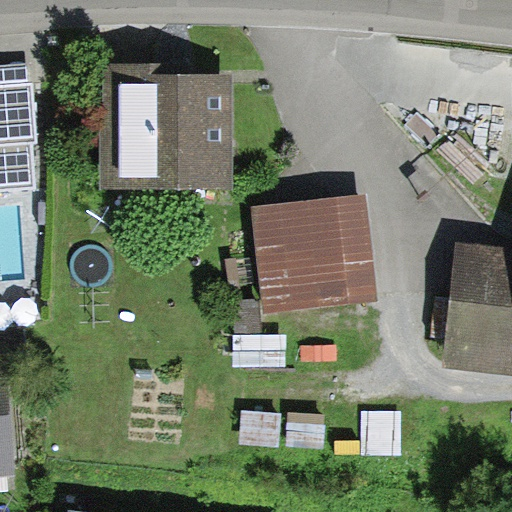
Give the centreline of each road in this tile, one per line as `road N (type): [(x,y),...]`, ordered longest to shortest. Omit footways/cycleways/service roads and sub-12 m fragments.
road 1 (residential): [(511,24),(311,0)]
road 2 (residential): [(136,0),(0,7)]
